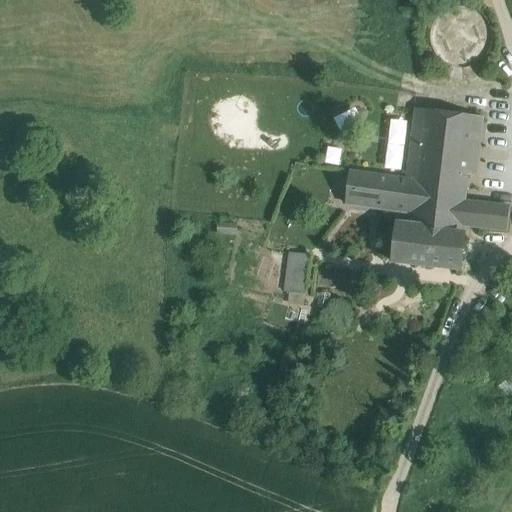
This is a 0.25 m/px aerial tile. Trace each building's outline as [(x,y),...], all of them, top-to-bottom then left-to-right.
[(411,214),(409,226),(461,235),(462,227),(507,232),(510,207),(465,202),(468,177),(476,117),(424,111),(415,181),(352,172),(348,206),(396,212),(411,214)] [(492,119),(476,117),(468,177),(485,179),(492,119)] [(390,119),(389,168),(405,169),(406,120),(390,119)] [(411,214),(396,212),(397,224),(409,226),(411,214)] [(409,226),(397,224),(393,263),(460,270),(464,235),(461,235),(409,226)] [(311,256),(291,253),(286,293),(305,295),(311,256)] [(511,376),(499,387),(509,401),(511,398),(511,376)]
